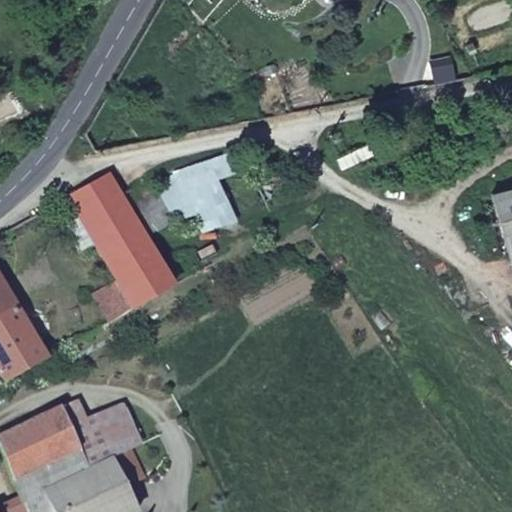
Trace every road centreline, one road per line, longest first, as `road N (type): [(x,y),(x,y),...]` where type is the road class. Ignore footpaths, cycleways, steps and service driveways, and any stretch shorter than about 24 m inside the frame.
road 1 (unclassified): [(40,169),(80,172),(511,79)]
road 2 (secondary): [(40,169),(140,0)]
